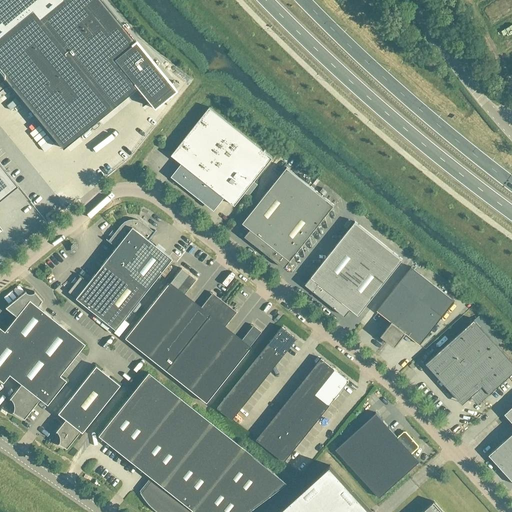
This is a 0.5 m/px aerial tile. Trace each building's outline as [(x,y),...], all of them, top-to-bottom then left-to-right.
[(102,0),(0,0),(0,72),(61,146),(138,83),(155,104),(174,88),(102,0)] [(272,157),(209,107),(171,155),(183,164),(174,176),(213,207),(223,195),(235,205),(245,192),(249,195),(257,184),(254,181),(272,157)] [(0,162),(0,199),(18,185),(0,162)] [(284,267),(334,205),(287,167),(242,222),(250,229),(244,236),(284,267)] [(171,258),(148,239),(155,230),(154,231),(142,222),(138,220),(133,219),(128,219),(124,221),(121,225),(108,240),(107,239),(106,239),(116,247),(103,262),(143,294),(171,258)] [(358,314),(402,259),(355,222),(311,277),(311,276),(305,284),(345,316),(350,308),(358,314)] [(143,294),(103,262),(88,281),(79,274),(78,274),(80,276),(67,291),(75,297),(75,298),(115,329),(143,294)] [(443,315),(454,301),(411,267),(400,281),(377,310),(392,322),(381,335),(391,343),(392,343),(392,342),(393,341),(396,343),(397,344),(406,332),(420,344),(443,315)] [(249,347),(248,347),(261,331),(258,329),(257,330),(251,327),(250,328),(243,337),(240,341),(224,327),(234,314),(230,308),(231,307),(229,305),(228,306),(219,299),(220,298),(218,297),(217,298),(210,295),(199,308),(183,295),(193,282),(189,276),(190,275),(181,268),(169,283),(168,283),(124,338),(206,402),(249,347)] [(85,344),(53,318),(37,306),(40,303),(42,300),(34,291),(33,291),(34,292),(32,293),(30,293),(28,293),(27,292),(25,291),(25,290),(5,307),(13,313),(16,316),(4,331),(28,350),(60,375),(85,344)] [(511,373),(511,360),(474,319),(425,363),(449,390),(450,389),(451,388),(462,401),(469,395),(470,396),(470,397),(482,386),(490,394),(511,373)] [(282,355),(296,338),(282,326),(268,344),(282,355)] [(9,374),(28,350),(4,331),(0,327),(0,379),(3,382),(9,374)] [(282,355),(268,344),(263,350),(277,361),(282,355)] [(66,380),(60,375),(28,350),(9,374),(18,382),(20,383),(21,384),(18,387),(14,391),(9,398),(10,398),(11,399),(13,401),(13,403),(14,405),(14,407),(13,409),(13,411),(12,411),(12,412),(24,418),(37,402),(40,398),(47,404),(66,380)] [(277,361),(263,350),(258,356),(273,367),(277,361)] [(273,367),(258,356),(254,361),(268,373),(273,367)] [(330,375),(335,369),(321,358),(307,375),(321,387),(326,381),(330,375)] [(268,373),(254,361),(249,367),(263,378),(268,373)] [(82,432),(120,384),(95,365),(57,413),(65,419),(62,422),(55,431),(56,431),(57,432),(58,434),(59,436),(59,437),(59,439),(59,441),(58,443),(66,448),(77,434),(80,431),(82,432)] [(263,378),(249,367),(245,373),(259,384),(263,378)] [(335,398),(349,380),(335,369),(330,375),(326,381),(321,387),(335,398)] [(193,510),(243,447),(148,372),(98,435),(152,478),(141,493),(140,492),(142,496),(143,498),(145,499),(146,501),(147,503),(149,504),(152,507),(153,509),(155,510),(156,511),(157,511),(194,511),(192,510),(193,510)] [(259,384),(245,373),(240,379),(254,390),(259,384)] [(321,387),(307,375),(302,381),(316,392),(321,387)] [(254,390),(240,379),(235,385),(250,396),(254,390)] [(316,392),(302,381),(298,387),(312,398),(316,392)] [(250,396),(235,385),(231,390),(245,402),(250,396)] [(312,398),(298,387),(293,393),(307,404),(312,398)] [(335,398),(321,387),(316,392),(330,403),(335,398)] [(245,402),(231,390),(226,396),(240,407),(245,402)] [(330,403),(316,392),(312,398),(326,409),(330,403)] [(307,404),(293,393),(289,399),(303,410),(307,404)] [(240,407),(226,396),(221,402),(236,413),(240,407)] [(326,409),(312,398),(307,404),(321,415),(326,409)] [(303,410),(289,399),(284,404),(298,415),(303,410)] [(236,413),(221,402),(217,408),(231,419),(236,413)] [(441,403),(435,407),(441,417),(447,413),(441,403)] [(298,415),(284,404),(279,410),(293,421),(298,415)] [(321,415),(307,404),(303,410),(317,421),(321,415)] [(511,406),(505,413),(511,421),(511,433),(489,454),(511,480),(511,406)] [(293,421),(279,410),(275,416),(289,427),(293,421)] [(317,421),(303,410),(298,415),(312,427),(317,421)] [(420,461),(412,452),(418,447),(418,445),(406,431),(404,431),(398,436),(376,412),(335,449),(379,497),(407,472),(420,461)] [(312,427),(298,415),(293,421),(307,432),(312,427)] [(289,427),(275,416),(270,422),(284,433),(289,427)] [(307,432),(293,421),(289,427),(303,438),(307,432)] [(284,433),(270,422),(266,428),(280,439),(284,433)] [(303,438),(289,427),(284,433),(298,444),(303,438)] [(280,439),(266,428),(261,433),(275,444),(280,439)] [(275,444),(261,433),(256,439),(270,450),(275,444)] [(298,444),(284,433),(280,439),(293,450),(298,444)] [(293,450),(280,439),(275,444),(289,456),(293,450)] [(289,456),(275,444),(270,450),(284,462),(289,456)] [(372,511),(330,465),(277,511),(443,511),(434,501),(421,511),(372,511)]
